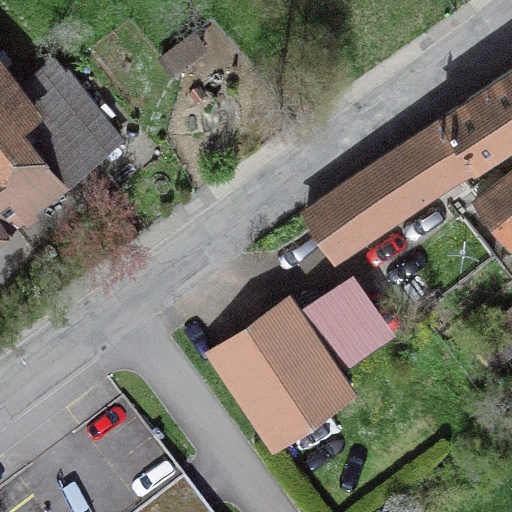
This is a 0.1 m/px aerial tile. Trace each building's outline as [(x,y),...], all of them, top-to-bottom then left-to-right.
[(0,224),(116,136),(69,76),(31,105),(0,65),(0,224)] [(511,67),(307,207),(337,248),(511,129),(511,67)] [(511,170),(475,200),(509,241),(511,238),(511,170)] [(270,436),(345,383),(293,308),(217,361),(270,436)] [(208,511),(123,395),(0,485),(0,511),(208,511)]
